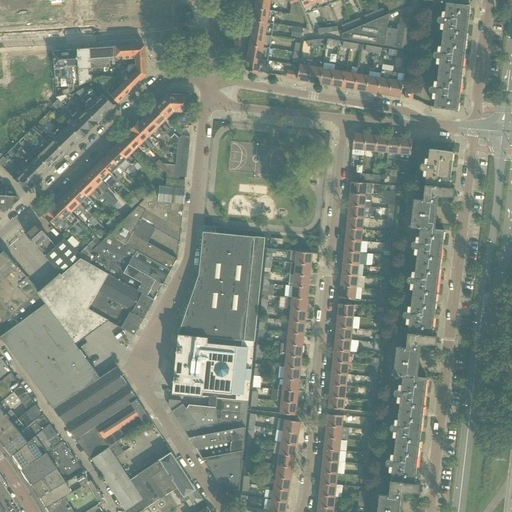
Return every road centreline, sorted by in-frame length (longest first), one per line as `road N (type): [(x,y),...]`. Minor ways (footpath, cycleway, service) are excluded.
road 1 (residential): [(226,511),(144,379),(150,337),(195,225),(209,81)]
road 2 (residential): [(344,119),(299,511)]
road 3 (residential): [(474,128),(427,511)]
road 4 (residential): [(0,229),(158,85),(209,81)]
road 5 (residential): [(434,125),(396,109),(209,81)]
road 6 (secondary): [(482,301),(458,511)]
road 7 (secondary): [(502,130),(482,301)]
road 8 (residential): [(162,34),(0,43)]
road 9 (residential): [(209,81),(234,108),(344,119)]
road 10 (secondary): [(511,0),(502,130)]
road 11 (residential): [(487,0),(474,128)]
